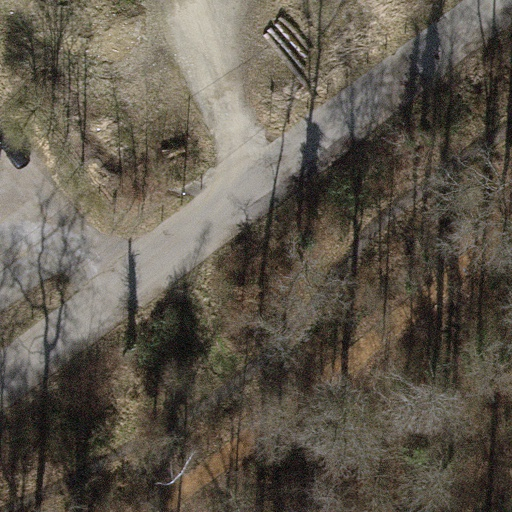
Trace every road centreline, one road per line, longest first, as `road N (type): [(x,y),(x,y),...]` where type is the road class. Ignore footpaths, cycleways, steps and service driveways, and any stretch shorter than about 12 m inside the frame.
road 1 (unclassified): [(508,0),(0,389)]
road 2 (track): [(103,308),(67,267),(0,226)]
